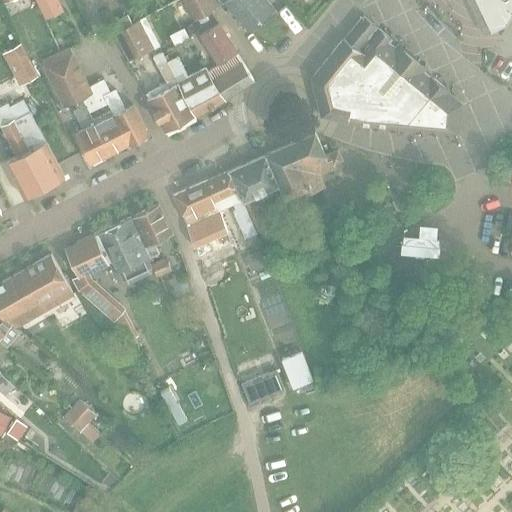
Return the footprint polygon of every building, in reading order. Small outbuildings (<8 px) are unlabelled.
[(35,0),(45,19),(64,10),(59,0),(35,0)] [(215,8),(210,0),(183,0),(194,21),(216,9),(215,8)] [(210,0),(215,8),(223,1),(248,30),(260,20),(264,24),(277,13),(266,0),(210,0)] [(511,0),(474,0),(490,31),(490,32),(506,24),(511,11),(511,0)] [(387,42),(390,38),(362,15),(344,37),(310,77),(320,114),(361,123),(458,133),(460,117),(458,117),(459,103),(447,92),(448,91),(429,75),(428,76),(387,42)] [(113,32),(129,61),(158,46),(142,17),(113,32)] [(209,73),(225,99),(254,81),(240,60),(218,24),(200,35),(218,65),(211,69),(212,71),(210,72),(209,73)] [(74,102),(91,94),(107,86),(103,78),(88,86),(69,48),(41,61),(63,107),(74,102)] [(195,116),(166,60),(162,52),(153,57),(167,84),(146,94),(149,99),(148,100),(165,132),(195,116)] [(209,73),(210,72),(205,64),(188,74),(178,54),(166,60),(195,116),(225,99),(209,73)] [(108,103),(129,144),(148,134),(133,104),(125,108),(115,90),(110,92),(107,86),(91,94),(99,108),(108,103)] [(94,110),(99,108),(91,94),(74,102),(77,109),(75,110),(84,129),(75,134),(90,164),(109,154),(89,113),(94,110)] [(25,199),(65,177),(24,100),(11,106),(9,102),(0,106),(0,125),(16,157),(6,162),(25,199)] [(89,113),(109,154),(129,144),(108,103),(99,108),(101,113),(97,115),(94,110),(89,113)] [(270,152),(290,196),(308,189),(310,193),(324,187),(318,175),(335,167),(333,163),(341,159),(337,150),(324,156),(314,133),(270,152)] [(285,199),(290,196),(270,152),(228,171),(242,200),(244,205),(255,233),(256,233),(256,232),(264,229),(251,199),(279,186),(285,199)] [(245,238),(255,233),(244,205),(242,200),(228,171),(206,181),(219,210),(233,204),(235,209),(232,210),(245,238)] [(209,215),(219,210),(206,181),(173,196),(186,225),(202,218),(205,225),(212,222),(209,215)] [(145,247),(149,257),(150,258),(159,253),(154,242),(172,234),(157,204),(133,216),(139,229),(143,236),(148,246),(145,247)] [(133,233),(139,229),(133,216),(65,247),(78,275),(71,278),(78,290),(113,321),(124,343),(138,334),(124,308),(125,307),(92,277),(89,272),(108,264),(102,252),(107,250),(117,272),(124,269),(128,277),(144,270),(140,261),(149,257),(145,247),(148,246),(143,236),(136,239),(133,233)] [(197,265),(205,285),(216,281),(209,261),(213,259),(199,230),(191,234),(204,262),(197,265)] [(0,311),(3,317),(18,332),(19,331),(16,328),(74,294),(51,254),(0,283),(0,311)] [(152,264),(156,275),(183,265),(179,254),(152,264)] [(0,341),(7,346),(18,332),(3,317),(0,311),(0,341)] [(282,360),(292,387),(311,380),(301,352),(282,360)] [(63,415),(80,431),(96,413),(79,397),(63,415)] [(0,431),(3,433),(10,418),(0,412),(0,431)]
